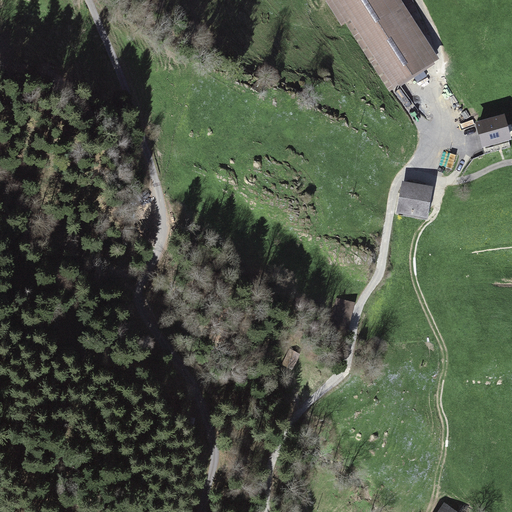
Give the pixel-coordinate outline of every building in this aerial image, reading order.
[(392,0),(332,0),(345,21),(354,15),(397,83),(432,61),(399,9),(403,7),(398,0),(395,0),(394,1),(392,0)] [(511,123),(507,107),(477,116),(485,143),(511,134),(511,123)] [(483,144),(485,151),(498,147),(495,139),(483,144)] [(511,170),(500,171),(501,192),(511,191),(511,170)] [(400,190),(397,221),(427,224),(430,193),(400,190)] [(346,332),(353,303),(336,299),(330,324),(346,332)] [(288,353),(280,369),(289,374),(297,358),(288,353)]
